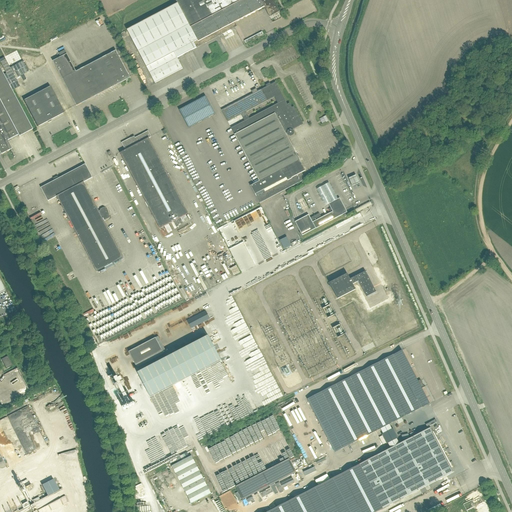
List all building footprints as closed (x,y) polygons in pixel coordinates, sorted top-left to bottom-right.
[(175,0),(177,3),(127,30),(155,83),(182,69),(177,58),(198,47),(221,35),(234,28),(236,27),(234,23),(264,7),(269,17),(270,17),(269,16),(279,11),(273,0),(175,0)] [(77,106),(130,78),(116,51),(76,72),(67,54),(65,55),(63,51),(59,54),(60,57),(53,61),(77,106)] [(290,97),(308,88),(289,52),(272,61),(290,97)] [(0,153),(1,154),(12,148),(7,140),(17,135),(18,137),(32,130),(1,71),(1,70),(0,69),(0,153)] [(301,173),(305,171),(300,160),(284,131),(291,127),(291,129),(301,124),(292,108),(290,103),(287,105),(275,82),(271,85),(272,88),(268,90),(267,87),(258,92),(256,89),(252,92),(253,94),(237,103),(222,111),(228,122),(241,115),(245,121),(231,128),(259,182),(251,186),(260,204),(304,180),(301,173)] [(23,100),(38,127),(47,122),(48,123),(52,121),(51,120),(64,113),(50,86),(23,100)] [(206,96),(192,104),(179,110),(189,128),(201,121),(215,114),(206,96)] [(122,143),(126,150),(120,153),(160,229),(189,214),(149,138),(151,137),(148,131),(135,138),(134,136),(122,143)] [(110,144),(107,137),(101,140),(104,147),(110,144)] [(296,150),(308,144),(307,141),(295,148),(296,150)] [(339,144),(328,150),(331,154),(341,149),(339,144)] [(84,165),(41,188),(48,201),(57,197),(84,182),(93,178),(93,177),(86,164),(85,164),(84,165)] [(328,181),(315,186),(324,204),(336,198),(328,181)] [(84,182),(57,197),(72,225),(97,272),(124,258),(104,221),(99,211),(84,182)] [(300,196),(296,198),(297,201),(298,200),(301,206),(304,204),(300,196)] [(340,198),(338,199),(329,204),(331,208),(329,210),(330,213),(322,218),(320,215),(317,216),(316,215),(310,218),(306,217),(295,222),(302,236),(316,229),(347,212),(340,198)] [(100,211),(99,211),(104,221),(110,218),(110,217),(105,208),(104,208),(101,209),(100,211)] [(287,237),(280,241),(284,249),(291,246),(287,237)] [(347,277),(332,285),(338,298),(354,290),(351,286),(359,282),(367,298),(376,293),(366,272),(349,281),(347,277)] [(206,312),(187,321),(191,328),(209,319),(206,312)] [(328,321),(336,317),(333,313),(326,317),(328,321)] [(133,394),(117,402),(122,412),(150,398),(221,361),(208,336),(137,373),(125,379),(133,394)] [(155,338),(129,352),(136,366),(162,352),(155,338)] [(268,511),(377,511),(454,472),(451,467),(452,467),(434,432),(433,432),(431,428),(400,444),(397,439),(398,438),(393,429),(392,430),(389,424),(397,421),(398,424),(403,421),(401,418),(430,404),(422,389),(424,387),(421,380),(418,382),(402,351),(307,400),(335,452),(380,429),(383,434),(382,435),(387,444),(388,443),(391,449),(268,511)] [(12,366),(7,356),(1,359),(6,369),(12,366)] [(187,380),(174,386),(176,389),(189,383),(187,380)] [(159,397),(173,392),(171,389),(158,394),(159,397)] [(194,393),(198,401),(204,397),(200,389),(194,393)] [(298,433),(301,439),(309,435),(306,429),(298,433)] [(306,446),(305,444),(298,447),(305,463),(322,456),(315,441),(306,446)] [(211,494),(192,456),(172,466),(191,504),(211,494)] [(235,486),(243,500),(296,472),(289,458),(235,486)] [(50,482),(35,487),(37,494),(40,492),(41,495),(47,492),(45,489),(52,487),(50,482)] [(47,508),(61,502),(59,497),(45,503),(47,508)]
